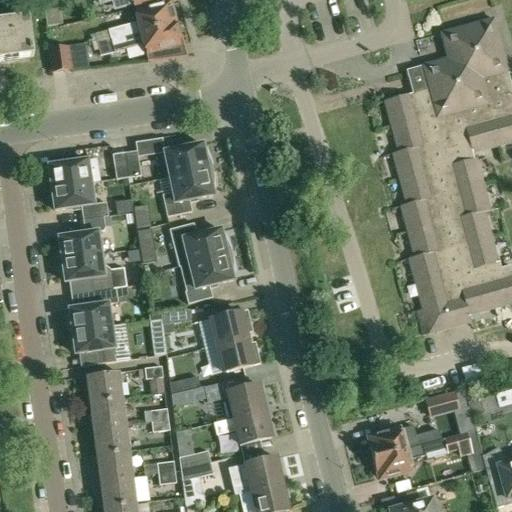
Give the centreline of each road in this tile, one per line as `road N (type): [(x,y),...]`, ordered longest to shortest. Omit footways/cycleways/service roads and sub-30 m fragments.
road 1 (tertiary): [(339,511),(237,96)]
road 2 (residential): [(56,511),(0,136)]
road 3 (tertiary): [(0,136),(237,96)]
